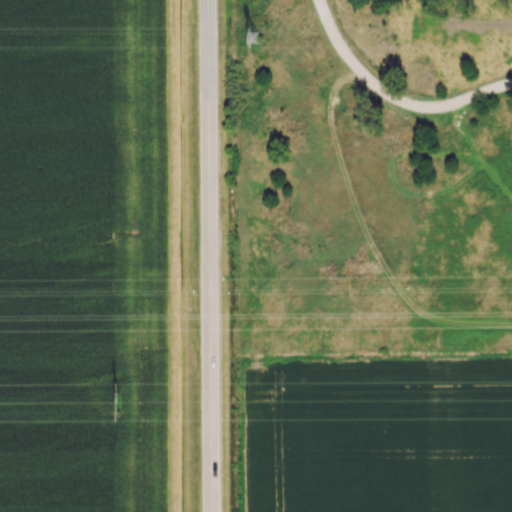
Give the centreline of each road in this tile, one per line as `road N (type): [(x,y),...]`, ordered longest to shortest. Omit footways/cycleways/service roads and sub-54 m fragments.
road 1 (tertiary): [(207,0),(211,511)]
road 2 (residential): [(317,0),(357,73),(392,102),(443,113),(511,88)]
